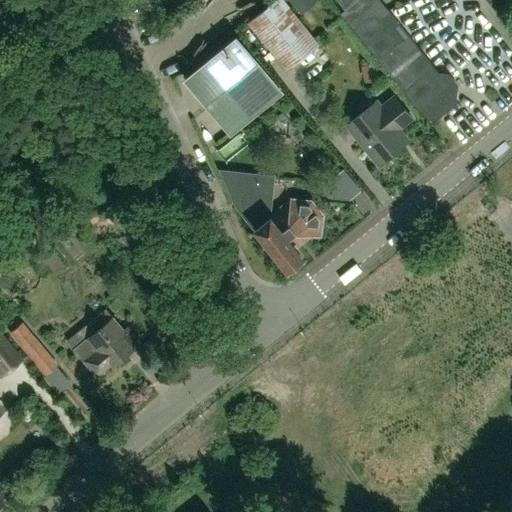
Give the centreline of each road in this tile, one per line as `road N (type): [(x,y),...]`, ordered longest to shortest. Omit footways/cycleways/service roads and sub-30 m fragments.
road 1 (residential): [(269,326),(108,0)]
road 2 (residential): [(269,326),(511,128)]
road 3 (residential): [(43,511),(269,326)]
